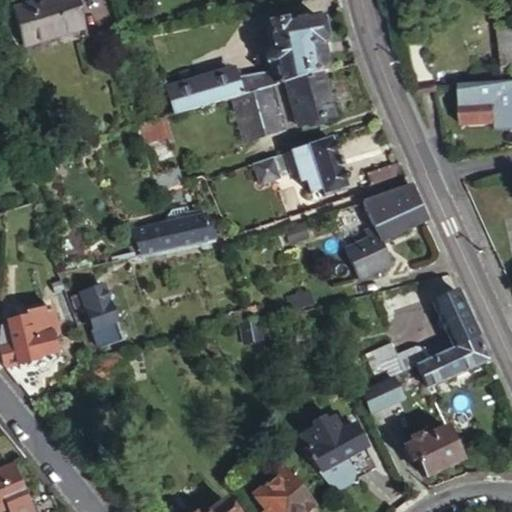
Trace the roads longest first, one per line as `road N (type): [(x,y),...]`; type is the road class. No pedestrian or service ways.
road 1 (tertiary): [(430,180),(511,359)]
road 2 (tertiary): [(358,0),(430,180)]
road 3 (residential): [(101,511),(0,391)]
